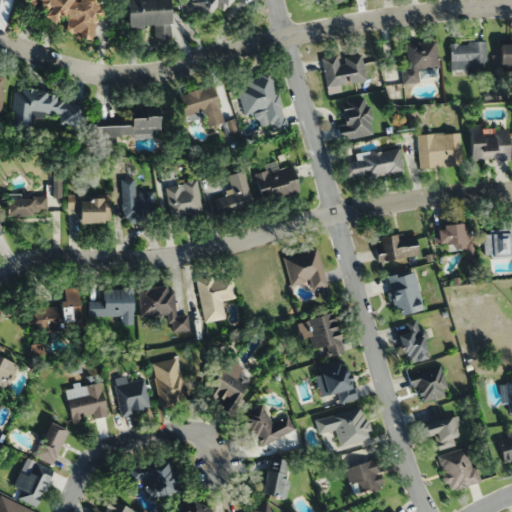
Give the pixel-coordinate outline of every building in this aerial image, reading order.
[(90,40),(102,0),(19,0),(19,3),(40,9),(37,18),(53,23),(55,14),(67,18),(63,32),(90,40)] [(154,40),(170,39),(167,0),(123,0),(126,29),(153,27),(154,40)] [(223,9),(230,0),(194,0),(192,3),(209,16),(217,5),(223,9)] [(437,42),(402,42),(402,83),(418,83),(418,70),(437,70),(437,42)] [(450,42),(450,70),(486,70),(486,42),(450,42)] [(511,44),(498,45),(498,67),(511,67),(511,44)] [(341,57),(340,55),(323,57),(326,88),(365,84),(362,55),(341,57)] [(272,72),(245,78),(248,87),(237,90),(244,115),(263,110),(268,131),(286,127),(272,72)] [(184,117),(203,112),(207,128),(222,124),(212,86),(178,95),(184,117)] [(14,91),(11,126),(32,128),(33,117),(59,120),(59,125),(80,127),(84,98),(14,91)] [(342,101),(345,125),(337,126),(339,139),(372,135),(366,97),(342,101)] [(157,137),(157,108),(141,108),(141,119),(91,120),(91,139),(157,137)] [(481,128),(481,126),(469,126),(470,163),(508,162),(507,128),(481,128)] [(417,135),(418,167),(460,166),(459,133),(417,135)] [(402,172),(398,148),(355,154),(356,161),(342,163),(345,180),(402,172)] [(298,194),(291,165),(253,175),(261,204),(298,194)] [(254,207),(242,171),(227,176),(232,192),(212,198),(218,218),(254,207)] [(121,180),(122,223),(154,222),(153,191),(135,192),(135,180),(121,180)] [(165,186),(171,219),(201,214),(195,181),(165,186)] [(77,223),(109,222),(108,194),(65,196),(66,211),(76,211),(77,223)] [(46,217),(46,197),(4,197),(4,217),(46,217)] [(511,220),(501,220),(500,229),(482,229),(482,256),(511,256),(511,220)] [(474,223),(462,224),(462,223),(434,224),(435,245),(447,245),(447,250),(463,249),(464,265),(476,264),(474,223)] [(377,235),(378,260),(416,259),(415,234),(377,235)] [(316,248),(282,257),(289,285),(308,280),(311,291),(326,287),(316,248)] [(394,315),(422,310),(415,271),(387,276),(394,315)] [(203,324),(224,320),(221,301),(235,299),(230,275),(195,281),(203,324)] [(167,315),(168,333),(188,332),(187,315),(173,316),(172,286),(137,287),(138,316),(167,315)] [(82,327),(77,287),(62,289),(64,305),(25,309),(28,334),(82,327)] [(102,289),(102,302),(88,302),(88,318),(120,318),(120,325),(132,325),(132,289),(102,289)] [(343,353),(331,313),(303,321),(312,352),(320,350),(322,358),(343,353)] [(408,364),(428,357),(414,320),(394,328),(408,364)] [(245,364),(268,343),(258,332),(235,353),(245,364)] [(0,358),(0,353),(1,352),(0,351),(0,389),(4,391),(15,365),(0,358)] [(175,359),(150,365),(161,407),(186,400),(175,359)] [(322,398),(337,393),(340,403),(358,398),(355,385),(350,386),(342,359),(313,368),(322,398)] [(408,374),(416,403),(447,395),(439,365),(408,374)] [(202,396),(228,416),(248,390),(221,370),(202,396)] [(119,417),(149,412),(143,376),(113,381),(119,417)] [(511,382),(503,384),(507,414),(511,413),(511,382)] [(91,419),(105,416),(99,384),(65,390),(70,418),(90,415),(91,419)] [(258,448),(294,431),(286,416),(270,423),(263,406),(243,415),(258,448)] [(370,438),(362,407),(314,419),(318,435),(335,430),(339,446),(370,438)] [(420,421),(421,437),(435,436),(436,448),(454,447),(453,419),(420,421)] [(31,455),(51,465),(67,430),(47,421),(31,455)] [(503,463),(511,460),(511,436),(497,440),(503,463)] [(437,456),(447,491),(478,482),(468,447),(437,456)] [(128,472),(132,482),(144,478),(150,494),(181,482),(170,455),(128,472)] [(284,461),(268,458),(261,494),(285,499),(289,481),(281,479),(284,461)] [(344,468),(352,495),(387,485),(379,458),(344,468)] [(16,497),(34,506),(51,472),(33,463),(27,473),(20,470),(12,485),(20,490),(16,497)] [(0,511),(33,511),(34,511),(0,496),(0,511)] [(209,511),(210,511),(184,498),(176,511),(209,511)] [(131,511),(108,499),(100,511),(131,511)] [(270,511),(264,503),(250,511),(270,511)]
